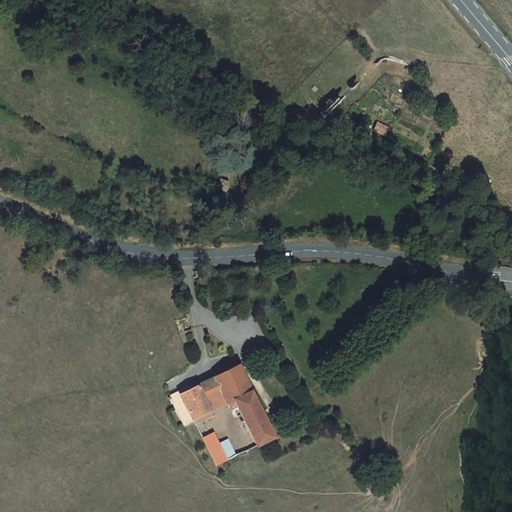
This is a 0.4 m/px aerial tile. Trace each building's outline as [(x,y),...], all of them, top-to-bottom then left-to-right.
[(319,117),(379,63),(384,62),(390,63),(404,67),(405,62),(388,57),(383,57),(379,58),(375,61),(314,113),(319,117)] [(375,130),(386,135),(389,129),(378,123),(375,130)] [(226,191),(229,181),(219,179),(217,188),(226,191)] [(214,377),(180,394),(193,420),(195,425),(214,416),(211,411),(206,400),(220,393),(246,380),(239,365),(214,377)] [(257,446),(275,438),(246,380),(220,393),(226,404),(227,404),(230,411),(238,407),(257,446)] [(220,393),(206,400),(211,411),(226,404),(220,393)] [(193,420),(180,394),(172,397),(185,423),(193,420)] [(214,433),(202,438),(216,466),(228,460),(214,433)]
